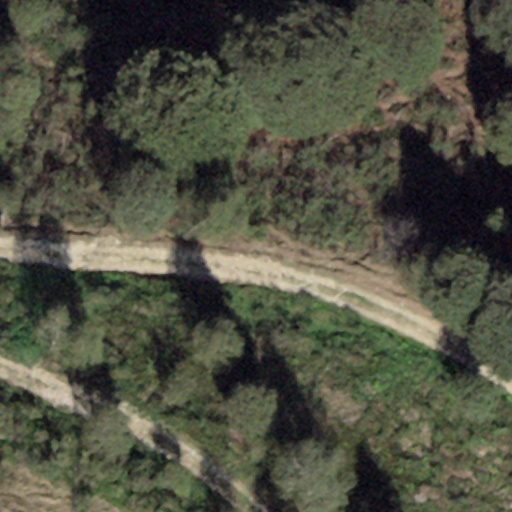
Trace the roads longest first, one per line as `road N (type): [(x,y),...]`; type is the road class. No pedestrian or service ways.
road 1 (track): [(511,386),(328,301),(203,270),(0,246)]
road 2 (track): [(0,374),(96,411),(243,511)]
